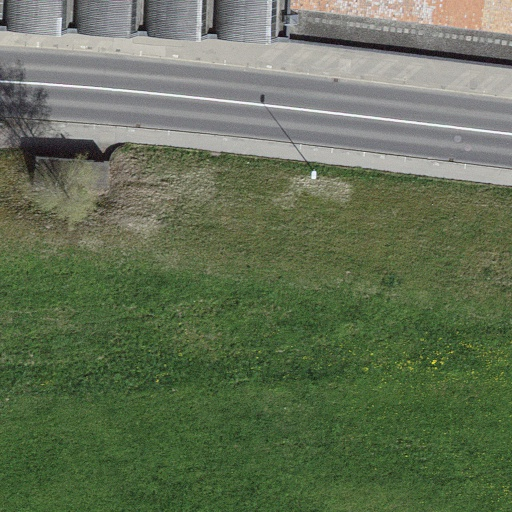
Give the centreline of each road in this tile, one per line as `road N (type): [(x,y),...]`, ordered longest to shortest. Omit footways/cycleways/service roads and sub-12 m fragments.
road 1 (primary): [(155,93),(511,134)]
road 2 (residential): [(0,115),(155,93)]
road 3 (primary): [(0,82),(155,93)]
